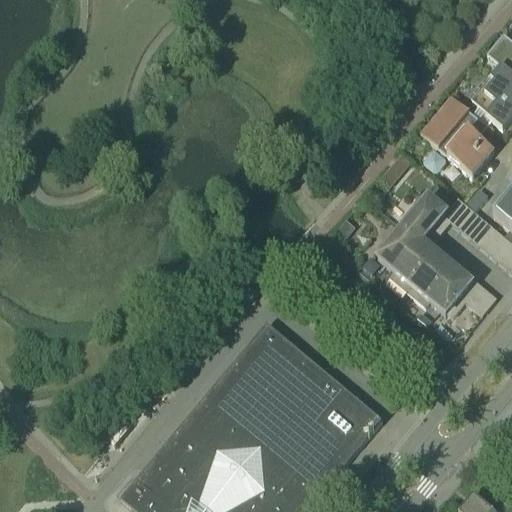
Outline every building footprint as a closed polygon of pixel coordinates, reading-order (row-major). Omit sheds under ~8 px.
[(511,47),(503,41),(486,61),(500,72),(471,106),(492,124),(491,126),(502,136),(511,123),(511,47)] [(493,158),(477,144),(487,133),(451,103),(420,140),(440,157),(437,161),(435,160),(432,160),(425,168),(425,171),(433,177),(436,177),(443,169),(443,166),(440,165),(444,160),(472,184),(493,158)] [(483,186),(464,209),(473,217),(492,193),(483,186)] [(511,238),(511,198),(492,222),(511,238)] [(459,235),(473,218),(457,205),(445,219),(427,205),(419,214),(414,210),(398,230),(397,229),(396,230),(420,249),(432,234),(439,240),(450,228),(459,235)] [(477,251),(492,233),(482,225),(468,243),(477,251)] [(430,251),(439,240),(432,234),(420,249),(396,230),(397,231),(380,251),(385,255),(377,265),(393,278),(395,279),(409,261),(413,265),(427,248),(430,251)] [(496,266),(510,249),(501,241),(486,258),(496,266)] [(441,266),(440,265),(431,258),(435,254),(430,251),(427,248),(413,265),(409,261),(395,279),(393,278),(389,283),(406,297),(406,298),(426,275),(430,278),(441,266)] [(457,280),(457,279),(448,272),(451,268),(443,261),(440,265),(441,266),(430,278),(426,275),(406,298),(407,299),(407,298),(425,313),(429,308),(429,307),(428,306),(443,289),(447,292),(457,280)] [(495,304),(483,294),(479,298),(470,290),(474,286),(460,275),(457,279),(457,280),(447,292),(443,289),(428,306),(429,307),(429,308),(445,321),(447,319),(452,323),(464,308),(481,321),(495,304)] [(310,511),(382,427),(266,330),(155,464),(154,463),(119,505),(127,511),(310,511)] [(487,511),(473,500),(462,511),(487,511)]
